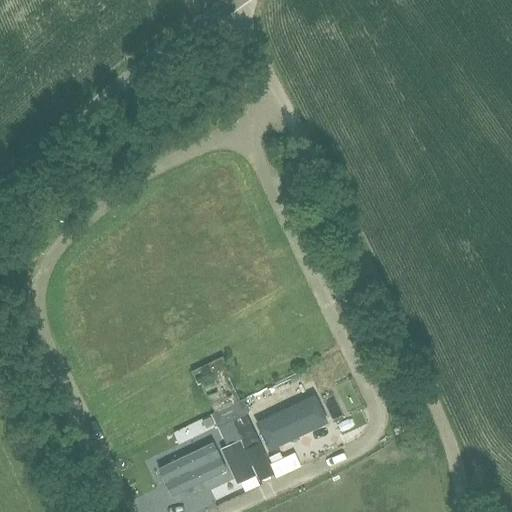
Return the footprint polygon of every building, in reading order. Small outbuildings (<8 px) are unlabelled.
[(140,226),(148,237),(159,228),(150,218),(140,226)] [(126,271),(74,287),(83,316),(172,289),(167,275),(146,282),(139,256),(123,260),(126,271)] [(45,300),(51,317),(66,312),(60,295),(45,300)] [(217,429),(233,422),(245,449),(244,450),(239,438),(219,448),(237,485),(256,476),(251,465),(263,460),(256,444),(259,442),(246,415),(248,415),(242,402),(239,403),(226,374),(228,372),(222,360),(191,373),(198,386),(200,385),(214,415),(212,416),(217,429)] [(314,395),(254,423),(267,451),(327,423),(314,395)] [(211,440),(156,466),(169,495),(225,468),(211,440)] [(214,495),(233,484),(227,475),(209,485),(214,495)]
